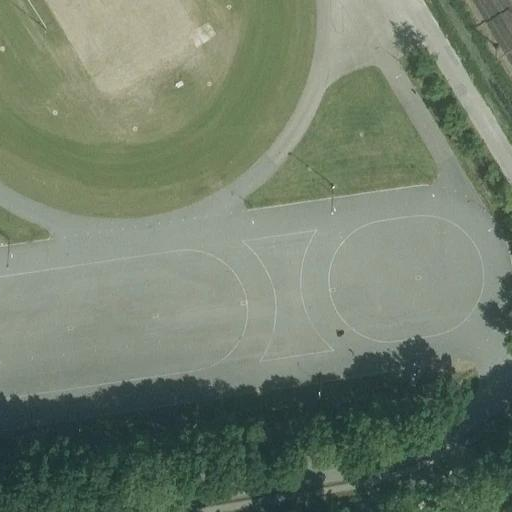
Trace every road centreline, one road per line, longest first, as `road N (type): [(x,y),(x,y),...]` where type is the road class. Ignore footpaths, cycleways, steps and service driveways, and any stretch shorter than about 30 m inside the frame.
road 1 (unclassified): [(92,511),(396,458),(511,391)]
road 2 (unclassified): [(511,166),(410,0)]
